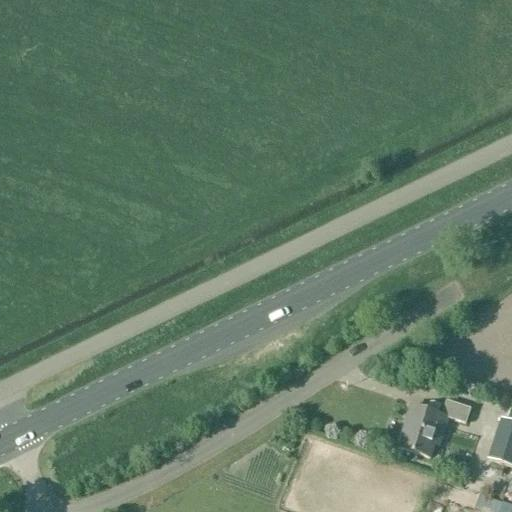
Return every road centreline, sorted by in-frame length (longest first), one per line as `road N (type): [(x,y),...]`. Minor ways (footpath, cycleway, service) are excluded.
road 1 (unclassified): [(0,392),(511,143)]
road 2 (secondary): [(12,437),(511,194)]
road 3 (unclassified): [(82,511),(206,450),(454,292)]
